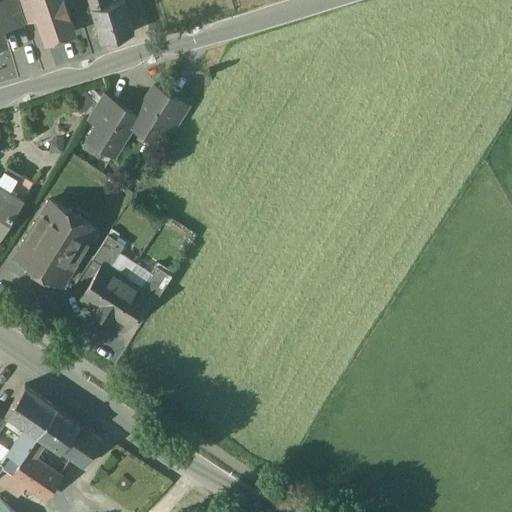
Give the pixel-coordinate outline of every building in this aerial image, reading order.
[(0,0),(0,42),(5,41),(1,27),(10,24),(3,0),(0,0)] [(3,0),(10,24),(25,20),(25,19),(18,0),(3,0)] [(18,0),(25,19),(38,15),(33,0),(18,0)] [(33,0),(38,15),(47,40),(71,32),(66,16),(67,16),(61,0),(60,0),(33,0)] [(118,0),(91,8),(90,8),(101,42),(133,33),(123,0),(118,0)] [(179,101),(154,86),(136,115),(136,116),(131,125),(155,140),(164,125),(164,124),(178,102),(179,101)] [(83,93),(77,108),(88,113),(95,97),(83,93)] [(112,101),(102,95),(88,117),(98,124),(112,101)] [(136,115),(112,101),(98,124),(88,139),(113,154),(131,125),(136,116),(136,115)] [(178,102),(164,124),(164,125),(175,131),(189,108),(178,102)] [(23,200),(0,186),(0,236),(1,237),(23,200)] [(96,227),(50,200),(19,252),(36,263),(31,270),(43,277),(47,270),(64,280),(96,227)] [(109,233),(93,258),(103,264),(103,263),(109,267),(125,244),(109,233)] [(103,264),(81,297),(103,311),(125,277),(109,267),(103,263),(103,264)] [(156,264),(141,288),(147,292),(147,293),(156,299),(172,274),(156,264)] [(125,277),(103,311),(125,326),(147,293),(147,292),(141,288),(125,277)] [(55,406),(24,385),(5,413),(25,427),(36,434),(55,406)] [(102,439),(55,406),(36,434),(37,435),(45,440),(83,466),(102,439)] [(25,427),(0,462),(0,463),(3,465),(2,466),(11,472),(25,452),(37,435),(36,434),(25,427)] [(37,435),(25,452),(33,458),(45,440),(37,435)] [(33,458),(25,452),(11,472),(10,474),(20,480),(44,497),(59,475),(33,458)] [(11,472),(2,466),(0,469),(0,482),(13,491),(20,480),(10,474),(11,472)] [(13,511),(0,499),(0,511),(13,511)]
